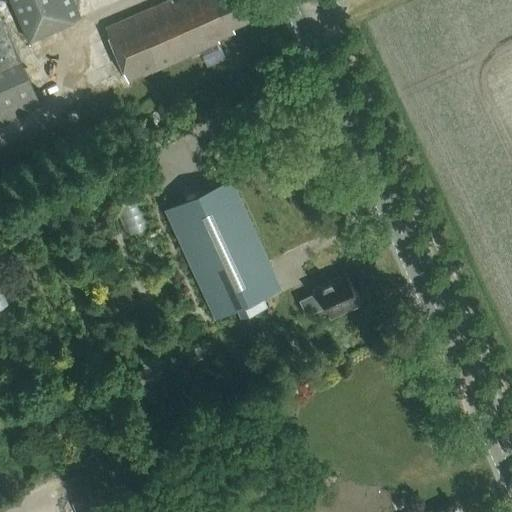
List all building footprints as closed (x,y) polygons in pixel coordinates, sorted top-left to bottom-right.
[(81,18),(72,0),(14,0),(32,39),(81,18)] [(232,27),(250,19),(241,0),(178,0),(173,2),(171,0),(169,0),(105,28),(128,81),(218,43),(217,40),(234,32),(232,27)] [(0,122),(41,104),(15,47),(0,14),(0,122)] [(231,178),(166,208),(216,317),(281,287),(269,261),(231,178)] [(317,288),(317,289),(311,291),(312,294),(300,299),(306,314),(325,306),(330,316),(359,302),(347,275),(317,288)] [(0,308),(10,305),(0,280),(0,308)] [(139,305),(129,285),(113,292),(122,313),(139,305)] [(166,373),(160,360),(129,374),(134,387),(166,373)]
